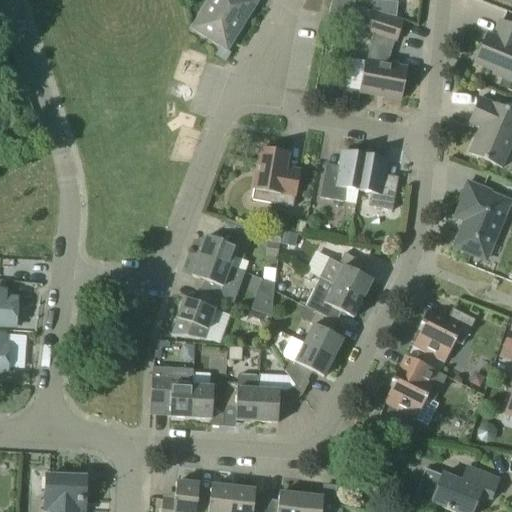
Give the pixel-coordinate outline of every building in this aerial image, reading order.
[(227,51),(257,2),(253,0),(209,0),(192,29),(227,51)] [(373,1),(372,11),(396,18),(397,3),(373,1)] [(396,42),(402,23),(371,13),(365,32),(373,34),(366,62),(365,62),(359,92),(400,100),(402,93),(404,93),(407,91),(409,80),(407,77),(405,76),(406,69),(387,66),(394,41),(396,42)] [(511,26),(499,22),(490,44),(484,42),(474,65),(493,72),(492,75),(511,83),(511,82),(511,79),(511,26)] [(327,23),(324,40),(332,41),(335,24),(327,23)] [(341,95),(340,101),(355,103),(356,98),(341,95)] [(501,169),(511,144),(511,112),(479,98),(468,124),(482,130),(479,138),(476,137),(468,154),(501,169)] [(292,208),(299,172),(284,169),(286,162),(280,161),(281,154),(260,150),(254,190),(275,194),(273,204),(292,208)] [(358,192),(364,156),(341,152),(337,175),(325,173),(326,165),(325,165),(319,199),(343,203),(346,189),(358,192)] [(395,186),(383,184),(387,161),(364,156),(358,192),(370,194),(368,207),(392,212),(398,178),(397,178),(395,186)] [(485,261),(509,203),(490,195),(491,193),(467,183),(459,202),(461,203),(456,217),(466,222),(463,230),(462,229),(454,248),(485,261)] [(242,261),(250,240),(223,230),(218,242),(206,237),(199,257),(229,268),(233,258),(242,261)] [(282,231),(280,244),(295,247),(297,234),(282,231)] [(276,259),(279,244),(267,242),(265,257),(276,259)] [(360,275),(365,264),(344,254),(338,265),(328,259),(318,278),(319,278),(362,300),(372,281),(360,275)] [(233,304),(244,274),(229,268),(199,257),(192,277),(204,281),(200,293),(223,301),(233,304)] [(287,284),(294,268),(281,263),(274,279),(287,284)] [(251,305),(266,311),(276,283),(261,277),(251,305)] [(305,308),(314,313),(336,323),(341,313),(353,319),(362,300),(319,278),(315,288),(305,308)] [(0,327),(15,328),(17,299),(4,298),(5,292),(0,291),(0,327)] [(233,304),(223,301),(200,293),(196,303),(184,299),(176,320),(177,320),(171,337),(203,340),(214,310),(219,312),(223,301),(233,305),(233,304)] [(462,346),(475,321),(452,309),(446,321),(426,312),(420,325),(422,326),(412,347),(444,363),(455,342),(462,346)] [(333,359),(342,340),(331,334),(336,323),(314,313),(309,324),(313,326),(304,344),(333,359)] [(157,342),(154,359),(160,359),(160,351),(163,348),(169,348),(169,343),(157,342)] [(9,345),(0,344),(0,372),(7,373),(9,345)] [(323,378),(333,359),(304,344),(295,363),(290,361),(285,372),(289,378),(295,387),(301,396),(308,382),(307,382),(312,372),(323,378)] [(446,377),(405,357),(399,369),(398,369),(391,382),(394,384),(383,404),(416,420),(426,425),(437,404),(433,403),(446,377)] [(190,419),(192,387),(191,387),(192,374),(192,370),(152,368),(150,403),(170,404),(169,418),(190,419)] [(257,390),(258,379),(237,378),(237,384),(225,384),(224,408),(235,408),(235,421),(256,423),(258,390),(257,390)] [(212,388),(209,388),(192,387),(190,419),(211,420),(212,407),(224,408),(225,384),(213,383),(212,388)] [(301,396),(295,387),(287,391),(258,390),(256,423),(277,424),(278,404),(290,404),(301,396)] [(387,431),(388,424),(374,417),(368,427),(387,431)] [(366,431),(355,449),(370,459),(381,440),(366,431)] [(489,501),(498,479),(468,467),(462,482),(442,474),(438,487),(426,482),(419,499),(431,504),(450,511),(472,511),(478,496),(489,501)] [(85,478),(46,477),(44,511),(49,511),(83,511),(84,509),(84,503),(85,478)] [(195,511),(198,491),(199,485),(176,482),(174,501),(162,500),(160,511),(195,511)] [(229,511),(233,489),(211,486),(209,500),(198,498),(199,491),(198,491),(195,511),(229,511)] [(229,511),(264,511),(265,505),(253,503),(255,491),(233,489),(229,511)] [(298,511),(301,496),(279,494),(277,506),(266,505),(266,500),(265,500),(265,505),(264,511),(298,511)] [(298,511),(330,511),(321,511),(323,498),(301,496),(298,511)]
